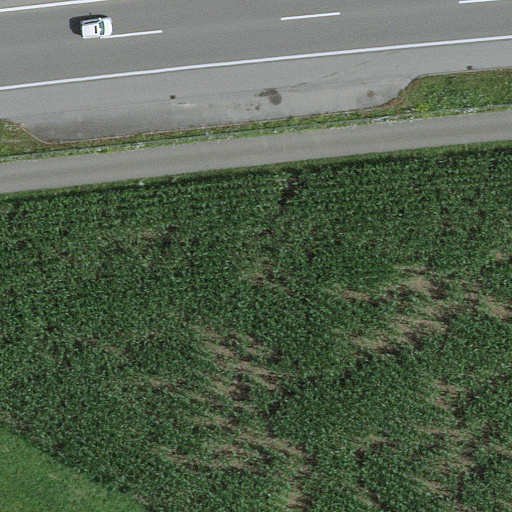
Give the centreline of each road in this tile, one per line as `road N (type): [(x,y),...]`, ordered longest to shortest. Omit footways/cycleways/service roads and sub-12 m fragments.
road 1 (unclassified): [(0,189),(511,132)]
road 2 (motorway): [(0,65),(511,13)]
